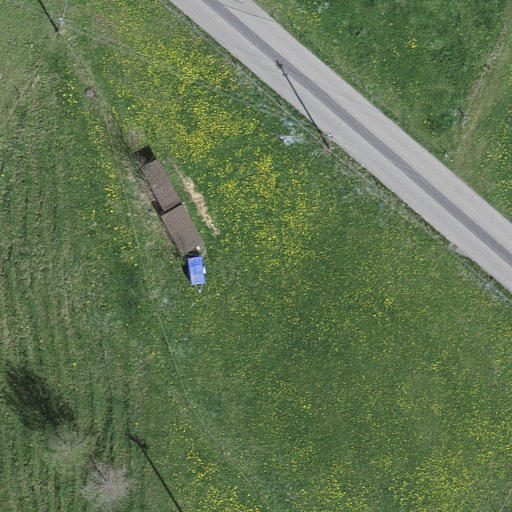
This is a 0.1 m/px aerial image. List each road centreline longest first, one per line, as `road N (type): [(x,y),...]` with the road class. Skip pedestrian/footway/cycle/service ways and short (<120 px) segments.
road 1 (unclassified): [(205,0),(511,267)]
road 2 (track): [(422,189),(506,0)]
